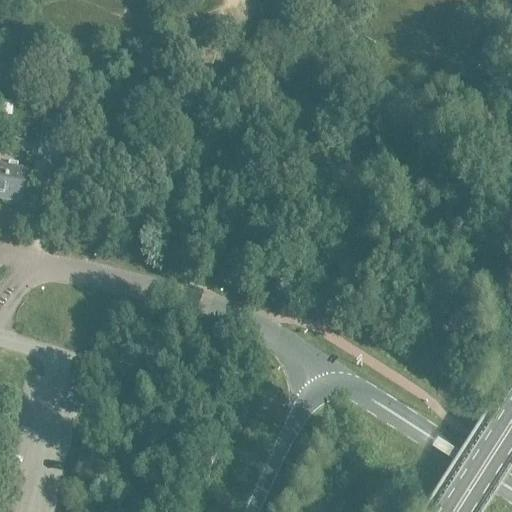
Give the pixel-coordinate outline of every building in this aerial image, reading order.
[(51,105),(41,103),(39,113),(50,115),(51,105)] [(70,108),(54,105),(49,136),(64,139),(70,108)] [(47,135),(36,133),(32,155),(43,157),(47,135)] [(124,161),(124,151),(104,150),(103,161),(124,161)] [(0,201),(21,206),(28,171),(0,165),(0,201)]
